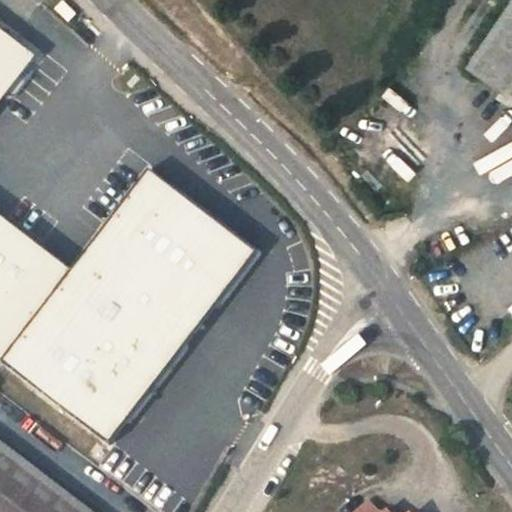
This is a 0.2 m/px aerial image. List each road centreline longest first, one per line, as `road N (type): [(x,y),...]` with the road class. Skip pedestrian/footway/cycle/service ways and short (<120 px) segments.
road 1 (tertiary): [(113,0),(305,185),(389,296)]
road 2 (unclassified): [(389,296),(316,369),(231,511)]
road 3 (tertiary): [(389,296),(511,461)]
